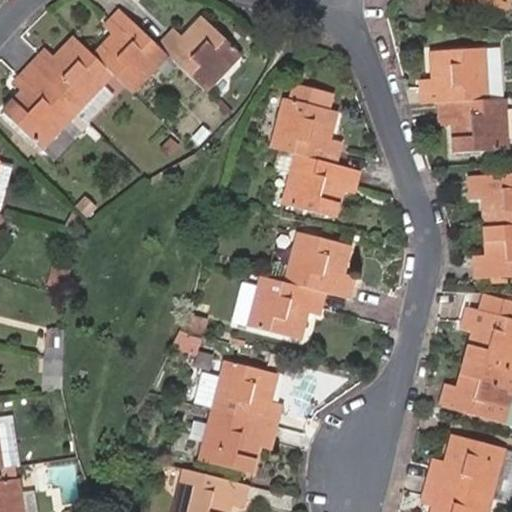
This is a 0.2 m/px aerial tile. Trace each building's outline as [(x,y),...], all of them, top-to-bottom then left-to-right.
[(509,0),(468,0),(507,9),(509,0)] [(157,47),(120,11),(109,23),(121,34),(116,39),(113,35),(92,57),(112,75),(131,94),(155,68),(167,56),(157,47)] [(239,55),(201,18),(181,39),(185,43),(180,47),(167,36),(157,47),(167,56),(178,67),(204,92),(239,55)] [(121,34),(109,23),(104,27),(113,35),(116,39),(121,34)] [(181,39),(172,31),(167,36),(180,47),(185,43),(181,39)] [(92,57),(73,38),(53,59),(56,62),(51,67),(39,56),(28,67),(76,112),(102,84),(112,75),(92,57)] [(499,70),(498,49),(483,50),(483,49),(429,52),(431,81),(436,80),(437,87),(420,89),(421,104),(437,103),(501,99),(499,70)] [(53,59),(44,51),(39,56),(51,67),(56,62),(53,59)] [(166,79),(178,67),(167,56),(155,68),(166,79)] [(76,112),(28,67),(18,78),(30,90),(25,95),(22,91),(2,112),(40,149),(41,148),(63,125),(76,112)] [(30,90),(18,78),(13,83),(22,91),(25,95),(30,90)] [(431,81),(419,81),(420,89),(437,87),(436,80),(431,81)] [(88,123),(114,96),(102,84),(76,112),(88,123)] [(329,141),(336,113),(328,111),(332,97),(312,92),(293,87),(290,101),(285,99),(272,149),(278,151),(335,165),(339,151),(322,147),(324,139),(329,141)] [(501,99),(437,103),(439,118),(455,117),(456,124),(451,124),(453,153),(506,150),(504,113),(503,99),(501,99)] [(55,162),(90,125),(88,123),(76,112),(63,125),(41,148),(55,162)] [(198,144),(208,134),(203,128),(192,139),(198,144)] [(168,157),(178,147),(170,139),(160,150),(168,157)] [(322,147),(339,151),(341,144),(329,141),(324,139),(322,147)] [(337,189),(339,182),(355,187),(359,171),(335,165),(278,151),(273,171),(290,176),(283,205),(335,219),(342,190),(337,189)] [(0,214),(13,166),(0,162),(0,214)] [(511,174),(469,177),(470,192),(487,191),(488,198),(483,199),(485,228),(511,225),(511,174)] [(342,190),(353,193),(355,187),(339,182),(337,189),(342,190)] [(487,191),(470,192),(471,199),(483,199),(488,198),(487,191)] [(82,231),(86,224),(72,214),(65,226),(82,231)] [(511,225),(485,228),(486,256),(491,256),(492,263),(475,264),(476,280),(511,277),(511,225)] [(325,293),(349,299),(352,284),(336,280),(338,273),(342,274),(350,246),(298,233),(285,283),(325,293)] [(486,256),(474,257),(475,264),(492,263),(491,256),(486,256)] [(65,287),(68,272),(55,269),(52,284),(65,287)] [(336,280),(352,284),(354,277),(342,274),(338,273),(336,280)] [(300,340),(307,312),(302,311),(304,304),(320,308),(325,293),(285,283),(261,277),(258,287),(243,283),(233,323),(248,327),(300,340)] [(511,319),(511,302),(484,294),(480,311),(511,319)] [(307,312),(319,315),(319,314),(320,308),(304,304),(302,311),(307,312)] [(511,319),(480,311),(468,308),(463,322),(480,327),(478,334),(473,332),(465,360),(511,372),(511,319)] [(203,334),(207,320),(191,316),(188,330),(203,334)] [(480,327),(463,322),(462,329),(473,332),(478,334),(480,327)] [(62,361),(63,331),(46,331),(45,357),(62,361)] [(62,378),(62,361),(45,357),(43,377),(62,378)] [(511,372),(465,360),(458,388),(462,390),(460,396),(444,392),(440,406),(503,424),(511,426),(511,372)] [(212,411),(276,427),(280,413),(263,409),(265,401),(270,403),(277,375),(225,361),(212,411)] [(61,390),(62,378),(43,377),(41,393),(61,390)] [(458,388),(446,385),(444,392),(460,396),(462,390),(458,388)] [(263,409),(280,413),(282,405),(270,403),(265,401),(263,409)] [(200,461),(252,475),(259,446),(254,445),(256,438),(272,443),(276,427),(212,411),(200,461)] [(511,452),(503,450),(504,449),(452,435),(444,463),(449,464),(447,471),(431,467),(427,481),(490,498),(511,504),(511,452)] [(259,446),(271,449),(272,443),(256,438),(254,445),(259,446)] [(444,463),(433,459),(431,467),(447,471),(449,464),(444,463)] [(225,503),(227,496),(243,500),(248,486),(184,469),(172,511),(228,511),(230,504),(225,503)] [(35,511),(33,493),(20,495),(18,479),(0,482),(0,511),(35,511)] [(486,511),(490,498),(427,481),(423,496),(439,501),(438,507),(433,506),(431,511),(486,511)] [(230,504),(242,507),(243,500),(227,496),(225,503),(230,504)] [(439,501),(423,496),(421,503),(433,506),(438,507),(439,501)]
